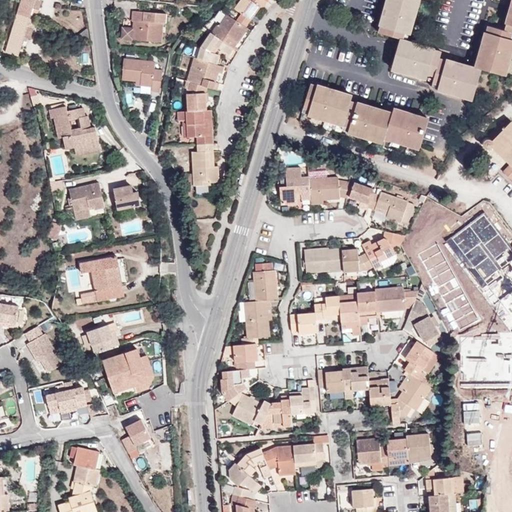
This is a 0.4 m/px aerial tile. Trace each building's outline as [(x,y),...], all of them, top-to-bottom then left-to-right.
[(21,0),(5,52),(18,56),(24,37),(31,39),(33,29),(27,27),(33,8),(39,10),(42,0),(21,0)] [(242,13),(236,20),(246,27),(260,6),(262,8),(267,1),(265,0),(240,0),(235,8),(242,13)] [(383,14),(380,26),(410,34),(418,0),(387,0),(385,8),(386,9),(391,10),(390,16),(385,14),(383,14)] [(511,5),(511,7),(511,13),(510,13),(505,30),(488,25),(483,45),(484,45),(490,47),(488,52),(483,52),(481,51),(477,69),(464,65),(463,67),(462,72),(456,70),(457,65),(457,63),(440,58),(442,52),(424,46),(423,48),(422,53),(416,51),(418,46),(418,45),(408,42),(408,41),(400,38),(392,68),(434,79),(432,86),(474,98),(482,69),(504,75),(511,47),(511,5)] [(134,29),(133,40),(162,42),(164,22),(165,22),(166,14),(133,11),(132,21),(134,21),(134,29)] [(236,20),(227,14),(219,26),(218,24),(212,33),(234,49),(248,28),(246,27),(236,20)] [(378,32),(400,38),(408,41),(410,34),(380,26),(378,32)] [(122,39),(133,40),(134,29),(123,28),(122,39)] [(198,59),(217,65),(220,55),(215,53),(210,52),(215,45),(219,48),(229,56),(234,49),(212,33),(211,32),(201,47),(198,59)] [(215,53),(219,48),(215,45),(210,52),(215,53)] [(122,80),(136,81),(141,81),(141,85),(152,86),(152,91),(160,92),(163,70),(155,69),(156,62),(124,59),(122,80)] [(194,59),(187,81),(191,82),(206,86),(217,90),(219,83),(216,82),(218,72),(222,74),(224,67),(217,65),(194,59)] [(187,93),(188,111),(207,110),(206,102),(206,92),(203,92),(206,86),(191,82),(189,89),(187,93)] [(327,95),(329,90),(329,89),(311,83),(302,114),(343,126),(342,130),(384,142),(385,137),(420,148),(429,119),(417,116),(417,117),(416,122),(410,120),(411,115),(412,114),(394,108),(393,113),(375,107),(375,109),(372,114),(367,112),(368,107),(369,105),(351,100),(353,96),(335,90),(334,92),(333,97),(327,95)] [(67,107),(49,110),(51,119),(54,118),(58,139),(63,138),(66,150),(75,149),(99,144),(95,127),(91,128),(89,116),(85,117),(84,108),(67,111),(67,107)] [(198,137),(198,144),(213,143),(212,127),(209,127),(208,119),(212,119),(211,110),(207,110),(188,111),(178,112),(179,121),(183,120),(187,121),(188,137),(198,137)] [(494,147),(508,161),(510,159),(495,144),(511,127),(511,122),(493,141),(490,139),(485,140),(483,144),(484,148),(487,150),(491,149),(494,147)] [(510,159),(508,161),(507,163),(509,165),(510,164),(511,165),(511,127),(495,144),(510,159)] [(213,143),(198,144),(198,152),(192,152),(194,185),(211,184),(211,182),(219,182),(218,166),(214,166),(211,166),(210,152),(213,152),(213,143)] [(99,144),(75,149),(76,156),(100,151),(99,144)] [(509,165),(507,163),(499,172),(511,184),(511,165),(510,164),(509,165)] [(309,179),(309,176),(302,177),(301,168),(285,169),(287,187),(279,187),(281,205),(297,204),(296,199),(296,194),(301,194),(302,199),(302,200),(311,200),(309,179)] [(347,198),(347,196),(349,184),(349,182),(338,180),(338,177),(309,179),(311,200),(311,201),(323,200),(340,199),(340,196),(347,198)] [(105,207),(100,182),(69,189),(74,211),(94,206),(95,209),(105,207)] [(358,207),(366,210),(367,207),(372,194),(374,189),(355,182),(353,186),(349,184),(347,196),(360,201),(358,207)] [(133,192),(132,185),(114,188),(119,210),(141,205),(139,191),(133,192)] [(372,194),(367,207),(375,210),(376,207),(388,211),(387,215),(386,217),(401,222),(408,202),(381,192),(379,196),(372,194)] [(487,308),(483,302),(479,297),(494,286),(492,283),(507,272),(505,270),(511,264),(511,246),(490,218),(438,258),(449,272),(446,276),(450,281),(454,278),(465,292),(453,301),(465,317),(472,317),(480,310),(482,313),(487,308)] [(370,241),(362,245),(366,253),(373,267),(375,269),(382,265),(380,261),(386,258),(395,254),(387,239),(384,238),(378,242),(378,244),(373,246),(372,245),(370,241)] [(342,250),(342,248),(328,249),(328,248),(304,250),(306,273),(328,271),(329,272),(344,271),(342,250)] [(358,249),(348,249),(342,250),(344,271),(344,272),(367,270),(373,267),(366,253),(358,257),(358,249)] [(99,262),(98,259),(80,263),(82,273),(92,271),(97,301),(123,296),(121,287),(123,287),(117,256),(104,258),(104,261),(99,262)] [(270,300),(278,299),(275,270),(273,270),(272,262),(256,263),(256,271),(253,272),(256,301),(270,300)] [(381,311),(411,309),(419,291),(404,292),(403,286),(375,289),(375,291),(377,312),(381,311)] [(479,297),(483,302),(497,291),(494,286),(479,297)] [(367,318),(373,317),(372,312),(377,312),(375,291),(357,292),(358,301),(360,325),(368,324),(367,318)] [(83,304),(94,302),(92,292),(81,294),(83,304)] [(315,313),(316,319),(323,319),(323,315),(340,313),(340,303),(339,295),(314,298),(315,313)] [(242,344),(257,343),(258,343),(257,338),(270,337),(268,320),(267,312),(271,312),(270,300),(256,301),(244,302),(246,321),(247,338),(242,339),(242,344)] [(353,335),(361,335),(360,325),(358,301),(340,303),(340,313),(341,317),(341,324),(345,324),(346,328),(352,328),(352,331),(353,335)] [(19,306),(0,303),(0,325),(16,327),(19,306)] [(484,312),(498,332),(511,321),(511,310),(507,303),(497,310),(493,305),(484,312)] [(381,319),(408,317),(411,309),(381,311),(381,319)] [(290,315),(292,332),(299,331),(300,333),(317,332),(316,319),(315,313),(290,315)] [(429,315),(414,323),(424,341),(439,333),(429,315)] [(110,348),(120,345),(117,337),(114,338),(111,331),(109,324),(87,331),(95,354),(100,352),(110,348)] [(37,325),(24,333),(30,342),(27,344),(38,363),(41,361),(48,373),(63,364),(45,333),(43,334),(37,325)] [(410,362),(405,370),(409,373),(413,376),(430,387),(432,385),(423,378),(426,374),(421,371),(422,370),(434,352),(417,341),(405,359),(410,362)] [(236,370),(249,369),(255,369),(254,361),(258,360),(257,343),(242,344),(233,345),(236,370)] [(112,357),(110,348),(100,352),(103,360),(112,357)] [(137,349),(112,357),(103,360),(114,393),(133,386),(144,383),(147,376),(144,368),(151,366),(147,355),(141,357),(137,349)] [(440,356),(434,352),(422,370),(428,374),(440,356)] [(154,376),(151,366),(144,368),(147,376),(144,383),(133,386),(136,393),(148,388),(154,376)] [(344,391),(345,399),(354,398),(353,391),(369,389),(369,387),(369,381),(368,373),(368,366),(358,367),(358,372),(351,372),(351,368),(342,369),(343,371),(344,391)] [(239,393),(246,388),(242,383),(242,378),(249,377),(249,369),(236,370),(223,371),(223,379),(221,379),(222,393),(224,394),(228,400),(239,393)] [(317,370),(319,388),(326,387),(327,392),(344,391),(343,371),(332,371),(325,372),(325,369),(317,370)] [(413,376),(409,373),(398,389),(402,392),(413,376)] [(391,404),(392,417),(406,416),(411,408),(415,410),(431,388),(430,387),(413,376),(402,392),(398,398),(400,400),(398,403),(391,404)] [(369,389),(371,406),(391,404),(388,379),(381,380),(382,392),(380,393),(379,387),(369,387),(369,389)] [(381,380),(369,381),(369,387),(379,387),(380,393),(382,392),(381,380)] [(82,387),(46,395),(51,414),(60,411),(61,413),(77,410),(77,407),(87,405),(82,387)] [(511,387),(493,402),(494,404),(500,413),(511,404),(511,387)] [(311,413),(310,388),(301,388),(301,392),(302,395),(290,396),(291,414),(311,413)] [(261,424),(271,405),(264,400),(262,404),(239,393),(228,400),(237,405),(232,416),(252,425),(254,421),(261,424)] [(292,426),(291,414),(290,396),(281,396),(281,402),(272,402),(271,405),(261,424),(274,423),(274,428),(292,426)] [(142,419),(126,427),(130,435),(121,439),(128,453),(137,448),(135,445),(151,437),(142,419)] [(409,458),(420,457),(431,457),(429,434),(407,435),(407,439),(409,458)] [(382,467),(389,467),(389,465),(388,447),(380,447),(379,438),(356,440),(359,465),(367,464),(382,462),(382,467)] [(397,464),(409,463),(409,458),(407,439),(387,440),(388,447),(389,465),(397,465),(397,464)] [(323,443),(293,446),(295,462),(317,461),(324,460),(323,443)] [(295,462),(293,446),(276,447),(262,453),(268,467),(278,463),(278,466),(279,475),(295,474),(295,467),(295,462)] [(77,466),(73,481),(76,481),(74,489),(72,497),(69,498),(70,501),(58,505),(60,511),(94,511),(98,511),(91,491),(93,485),(97,486),(100,469),(97,468),(100,451),(78,447),(73,465),(77,466)] [(262,453),(260,448),(247,454),(237,464),(250,476),(256,469),(253,466),(251,465),(257,460),(259,464),(264,477),(271,474),(269,470),(268,467),(262,453)] [(250,476),(237,464),(235,463),(230,470),(231,479),(238,485),(242,481),(251,489),(257,483),(250,476)] [(425,476),(426,480),(434,479),(434,469),(425,476)] [(0,511),(8,511),(5,476),(0,476),(0,511)] [(455,493),(464,493),(462,476),(452,477),(454,494),(455,493)] [(509,494),(511,492),(511,476),(501,483),(509,494)] [(426,480),(427,496),(444,495),(449,494),(454,494),(452,477),(434,479),(426,480)] [(254,493),(261,486),(257,483),(251,489),(254,493)] [(234,486),(233,494),(239,495),(247,498),(250,490),(234,486)] [(356,507),(356,511),(376,511),(376,506),(374,506),(373,498),(373,488),(352,490),(353,507),(356,507)] [(232,504),(231,494),(223,494),(224,505),(232,504)] [(444,495),(427,496),(428,511),(450,511),(449,494),(444,495)] [(253,511),(254,509),(250,507),(252,499),(247,498),(239,495),(236,504),(237,511),(253,511)] [(511,511),(511,501),(503,508),(505,511),(511,511)]
